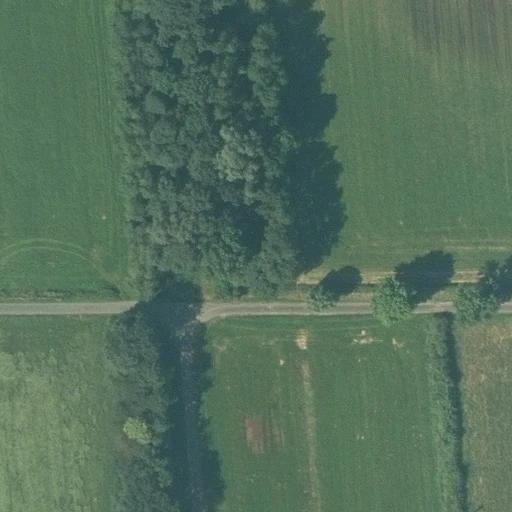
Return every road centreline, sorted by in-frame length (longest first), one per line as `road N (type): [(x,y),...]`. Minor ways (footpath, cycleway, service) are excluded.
road 1 (track): [(0,302),(511,299)]
road 2 (track): [(198,511),(179,300)]
